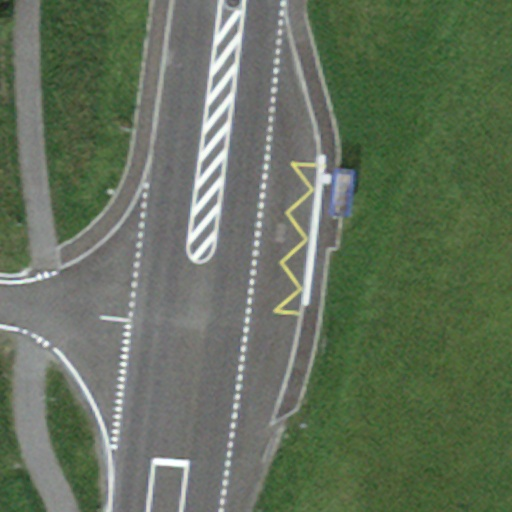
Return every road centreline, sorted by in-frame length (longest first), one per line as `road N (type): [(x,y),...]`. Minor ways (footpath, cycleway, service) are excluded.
road 1 (primary): [(244,0),(211,309)]
road 2 (tertiary): [(211,309),(0,287)]
road 3 (primary): [(211,309),(184,511)]
